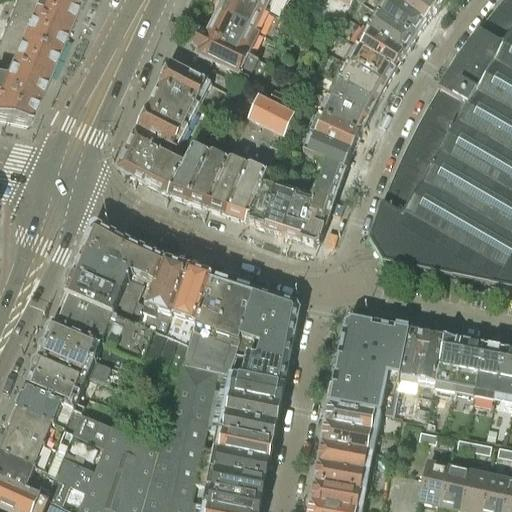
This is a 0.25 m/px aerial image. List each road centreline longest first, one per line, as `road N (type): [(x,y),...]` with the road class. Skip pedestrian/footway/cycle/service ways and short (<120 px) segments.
road 1 (residential): [(478,0),(386,142),(329,286)]
road 2 (residential): [(329,286),(78,196)]
road 3 (residential): [(329,286),(280,511)]
road 4 (tertiary): [(78,196),(152,0)]
road 5 (tertiary): [(140,0),(41,182)]
road 6 (residential): [(329,286),(511,327)]
road 7 (tertiary): [(0,361),(63,244),(78,196)]
road 8 (tertiary): [(41,182),(0,320)]
